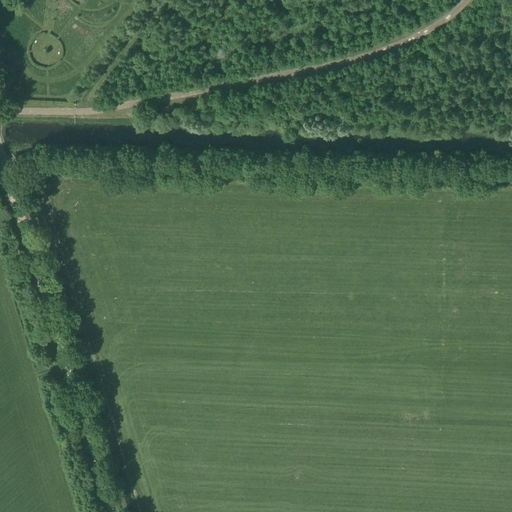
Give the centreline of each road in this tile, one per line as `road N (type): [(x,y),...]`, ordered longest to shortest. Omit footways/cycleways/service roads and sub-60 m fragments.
road 1 (unclassified): [(511,181),(6,170)]
road 2 (track): [(6,170),(111,511)]
